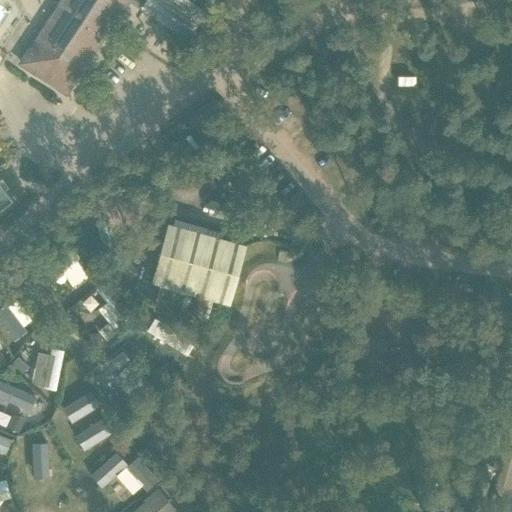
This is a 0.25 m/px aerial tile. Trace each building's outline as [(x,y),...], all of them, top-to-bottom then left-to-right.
[(62,0),(20,64),(59,90),(68,88),(126,0),(62,0)] [(205,10),(189,0),(148,0),(142,10),(186,39),(205,10)] [(0,210),(12,202),(0,186),(0,210)] [(151,283),(228,305),(245,246),(167,224),(151,283)] [(292,228),(290,245),(298,246),(300,230),(292,228)] [(92,269),(86,274),(93,284),(99,279),(92,269)] [(163,288),(156,311),(203,324),(210,300),(163,288)] [(2,335),(14,347),(42,318),(30,307),(2,335)] [(99,336),(89,337),(90,345),(100,344),(99,336)] [(37,351),(31,384),(56,389),(64,350),(50,347),(49,353),(37,351)] [(176,353),(170,363),(178,368),(184,358),(176,353)] [(166,362),(158,371),(166,380),(175,371),(166,362)] [(148,364),(142,370),(153,382),(160,375),(148,364)] [(126,367),(116,375),(123,385),(133,377),(126,367)] [(0,396),(31,412),(38,397),(0,378),(0,396)] [(70,394),(76,403),(65,411),(88,442),(111,425),(82,386),(70,394)] [(119,401),(116,404),(116,408),(119,411),(129,410),(131,407),(131,403),(128,401),(119,401)] [(12,417),(7,428),(17,432),(22,422),(12,417)] [(0,451),(5,454),(11,439),(0,434),(0,451)] [(91,465),(107,448),(99,441),(84,458),(91,465)] [(10,462),(19,500),(46,494),(37,456),(10,462)] [(121,471),(105,482),(111,490),(127,479),(121,471)] [(157,500),(154,497),(147,495),(144,498),(142,503),(130,511),(162,511),(157,505),(157,500)] [(0,504),(0,509),(1,511),(9,511),(14,510),(8,500),(0,504)]
